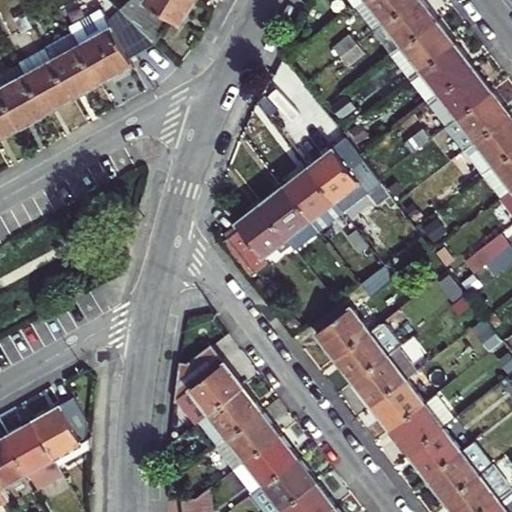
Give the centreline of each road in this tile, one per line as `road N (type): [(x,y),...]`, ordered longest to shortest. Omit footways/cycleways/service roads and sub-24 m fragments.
road 1 (residential): [(172,228),(397,511)]
road 2 (residential): [(227,84),(189,96),(0,201)]
road 3 (tertiary): [(132,511),(152,314)]
road 4 (residential): [(0,387),(115,323),(152,314)]
road 5 (tertiary): [(172,228),(227,84)]
